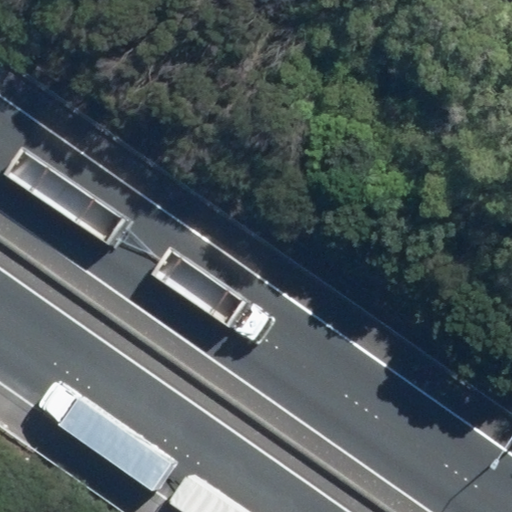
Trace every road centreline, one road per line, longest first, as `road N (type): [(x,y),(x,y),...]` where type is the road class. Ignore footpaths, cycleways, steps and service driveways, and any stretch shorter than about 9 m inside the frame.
road 1 (motorway): [(0,116),(511,476)]
road 2 (motorway): [(290,511),(0,305)]
